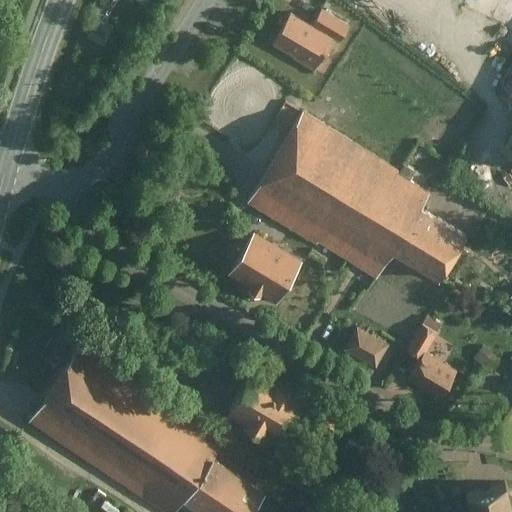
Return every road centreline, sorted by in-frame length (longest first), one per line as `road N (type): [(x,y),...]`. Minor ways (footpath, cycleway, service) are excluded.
road 1 (residential): [(69,186),(83,231),(97,243),(387,413),(478,441)]
road 2 (residential): [(206,0),(113,151),(93,178),(69,186)]
road 3 (tertiary): [(64,0),(7,170)]
